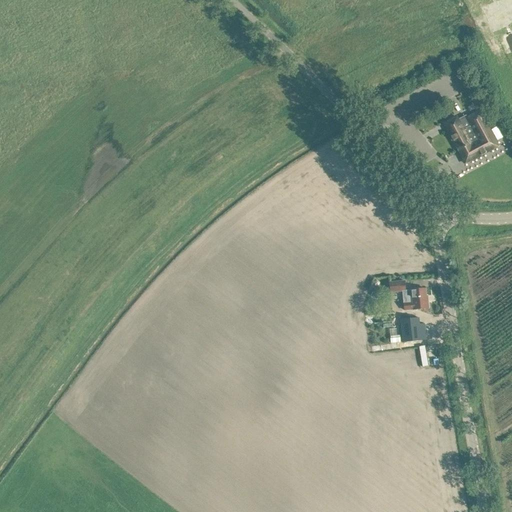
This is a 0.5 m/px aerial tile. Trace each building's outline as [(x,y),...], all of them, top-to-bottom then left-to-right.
[(498,146),(479,111),(467,117),(466,115),(458,120),(456,116),(444,123),(459,152),(465,163),(498,146)] [(392,281),(409,280),(409,272),(392,273),(392,281)] [(404,281),(389,282),(390,292),(405,290),(404,281)] [(426,301),(425,289),(411,290),(413,303),(405,304),(406,310),(428,308),(428,301),(426,301)] [(411,318),(411,315),(401,316),(403,342),(426,340),(424,323),(419,324),(419,318),(411,318)]
